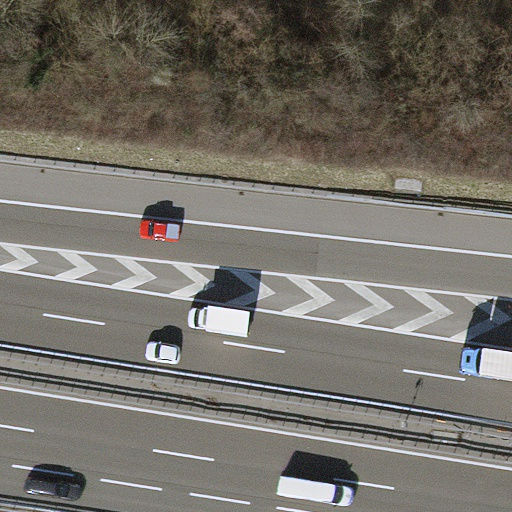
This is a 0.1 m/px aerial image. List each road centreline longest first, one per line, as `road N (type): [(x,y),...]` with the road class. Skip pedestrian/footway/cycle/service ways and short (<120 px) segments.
road 1 (motorway): [(511,387),(0,307)]
road 2 (motorway): [(511,277),(0,221)]
road 3 (motorway): [(0,444),(420,511)]
